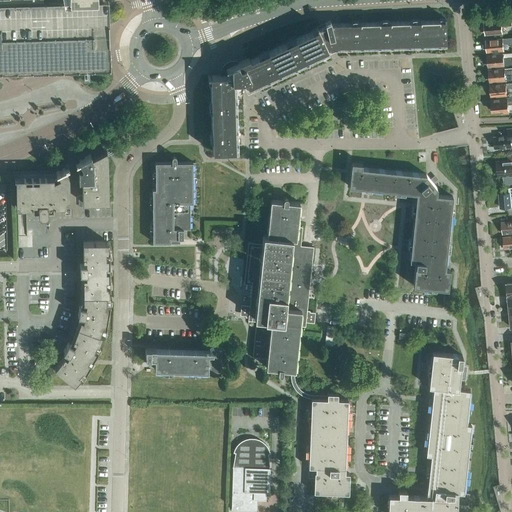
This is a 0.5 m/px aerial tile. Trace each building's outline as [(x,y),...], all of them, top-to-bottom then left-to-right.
[(108,1),(0,3),(0,72),(9,72),(24,71),(38,71),(55,70),(69,70),(110,69),(108,1)] [(248,86),(327,49),(333,46),(446,43),(445,20),(331,23),(330,20),(316,26),(317,28),(250,60),(249,57),(226,68),(226,69),(227,75),(210,75),(212,151),(235,151),(233,75),(235,75),(236,81),(242,81),(245,79),(248,86)] [(501,26),(511,25),(511,20),(484,22),(485,34),(502,32),(501,26)] [(511,37),(496,39),(486,40),(487,52),(504,50),(503,44),(511,42),(511,37)] [(511,52),(496,54),(487,54),(488,66),(504,65),(503,58),(511,56),(511,52)] [(511,67),(489,69),(490,81),(505,80),(511,79),(511,67)] [(506,88),(511,87),(511,82),(490,84),(491,96),(507,95),(506,88)] [(511,97),(496,99),(491,99),(492,111),(494,111),(494,112),(503,111),(503,113),(508,112),(508,104),(511,103),(511,97)] [(511,140),(511,128),(510,128),(511,135),(494,137),(495,148),(511,146),(511,145),(511,141),(511,140)] [(78,180),(82,180),(82,202),(109,202),(108,152),(93,159),(91,154),(75,162),(78,167),(78,180)] [(511,156),(507,157),(507,160),(496,161),(497,175),(511,173),(511,156)] [(190,202),(193,202),(193,162),(155,162),(155,188),(152,188),(153,242),(178,242),(178,238),(183,238),(183,229),(190,229),(190,202)] [(452,196),(436,194),(437,187),(426,174),(361,167),(362,163),(351,162),(349,186),(416,193),(409,260),(415,261),(413,285),(448,289),(450,269),(445,269),(452,196)] [(69,202),(68,167),(68,166),(61,170),(62,170),(64,174),(58,177),(15,179),(16,207),(38,206),(39,216),(48,216),(47,206),(64,206),(64,203),(69,202)] [(511,188),(509,188),(510,193),(499,194),(500,207),(511,206),(511,188)] [(307,310),(313,246),(300,245),(302,226),(297,226),(300,202),(270,199),(267,235),(263,234),(262,246),(251,245),(247,281),(255,282),(252,306),(254,306),(253,318),(259,318),(255,354),(267,355),(266,367),(278,368),(278,371),(278,372),(278,373),(279,373),(280,374),(281,374),(281,373),(282,372),(282,369),(291,370),(291,377),(291,382),(293,386),(296,390),(299,393),(303,396),(307,397),(311,398),(311,395),(308,394),(304,393),(301,390),(298,388),(296,384),(295,381),(294,377),(295,370),(300,321),(299,321),(301,309),(307,310)] [(510,221),(502,222),(503,233),(511,232),(511,233),(511,232),(511,220),(510,221)] [(503,240),(501,240),(502,246),(504,246),(504,248),(511,246),(511,235),(510,236),(511,237),(503,238),(503,240)] [(81,378),(81,379),(101,344),(101,343),(100,345),(98,345),(102,335),(104,335),(111,295),(109,295),(109,287),(109,249),(108,249),(108,242),(83,242),(83,260),(85,260),(85,263),(80,264),(80,274),(86,274),(86,277),(83,277),(83,302),(86,303),(85,306),(79,305),(78,315),(83,316),(83,320),(80,319),(72,341),(75,342),(73,345),(68,342),(63,351),(68,354),(66,357),(64,356),(54,368),(74,384),(81,376),(82,377),(81,378)] [(327,324),(325,344),(333,345),(335,325),(327,324)] [(221,371),(222,347),(213,347),(212,353),(155,351),(156,348),(145,348),(145,358),(150,358),(150,362),(154,362),(154,369),(221,371)] [(456,511),(457,502),(462,502),(471,424),(466,424),(470,390),(458,389),(462,355),(432,352),(428,386),(433,387),(426,454),(431,455),(426,496),(406,496),(406,490),(398,490),(398,495),(388,495),(387,511),(456,511)] [(327,395),(311,395),(311,398),(308,467),(316,467),(315,472),(314,472),(314,492),(349,493),(349,473),(345,473),(348,400),(337,399),(338,393),(327,393),(327,395)] [(141,405),(138,511),(180,511),(186,511),(189,406),(141,405)] [(47,486),(83,487),(85,414),(49,413),(47,486)] [(232,466),(231,509),(256,510),(257,492),(267,492),(269,492),(270,468),(269,468),(267,453),(269,453),(268,450),(266,447),(264,444),(262,442),(259,440),(256,439),(252,439),(249,439),(245,440),(242,441),(239,443),(237,446),(235,449),(234,452),(236,452),(233,466),(232,466)]
